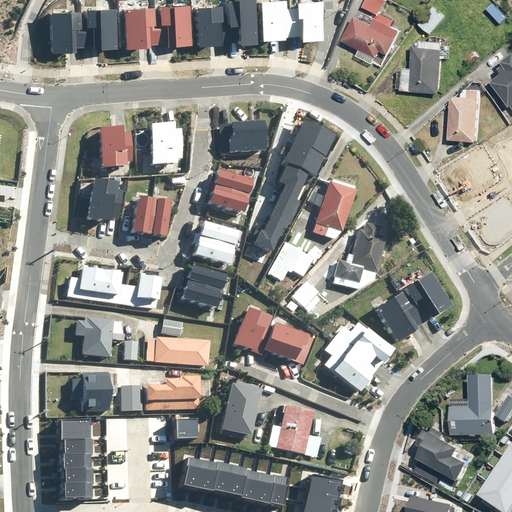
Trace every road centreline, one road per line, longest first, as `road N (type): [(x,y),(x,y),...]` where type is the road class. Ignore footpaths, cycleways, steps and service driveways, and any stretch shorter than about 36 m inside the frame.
road 1 (residential): [(202,87),(200,163),(173,245),(157,251),(36,233)]
road 2 (residential): [(303,91),(356,116),(391,150),(479,288)]
road 3 (residential): [(496,313),(395,419),(369,511)]
road 4 (residential): [(28,292),(23,511)]
road 5 (residential): [(53,96),(202,87)]
road 6 (residential): [(53,96),(36,233)]
